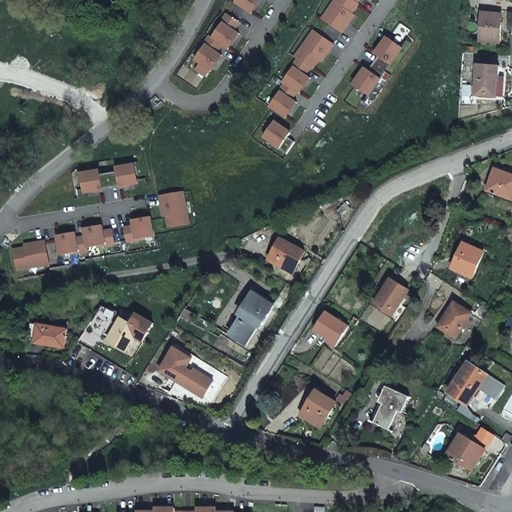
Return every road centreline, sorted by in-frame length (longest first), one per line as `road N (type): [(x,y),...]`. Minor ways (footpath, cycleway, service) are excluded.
road 1 (residential): [(229,432),(381,196),(511,139)]
road 2 (residential): [(407,474),(361,496),(177,483),(59,498),(20,511)]
road 3 (residential): [(0,313),(80,281),(241,251)]
road 4 (residential): [(0,365),(68,371),(229,432)]
road 5 (residential): [(156,80),(0,222)]
road 6 (residential): [(229,432),(407,474)]
road 7 (residential): [(156,80),(180,100),(214,97),(279,0)]
road 8 (residential): [(386,0),(302,123)]
road 9 (residential): [(0,226),(144,201)]
